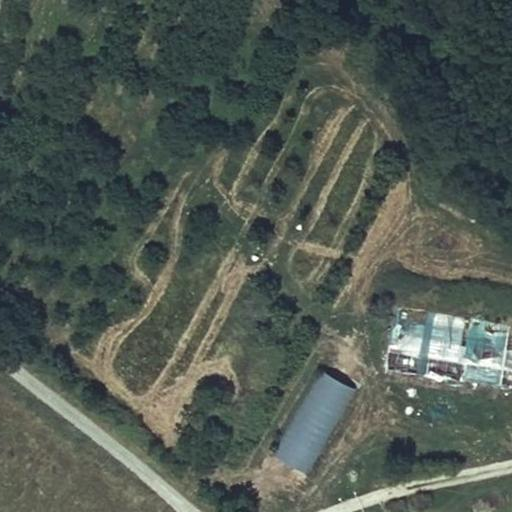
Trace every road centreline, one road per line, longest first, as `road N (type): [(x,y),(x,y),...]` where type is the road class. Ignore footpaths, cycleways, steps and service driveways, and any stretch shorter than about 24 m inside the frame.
road 1 (track): [(192,511),(0,356)]
road 2 (track): [(352,511),(511,463)]
